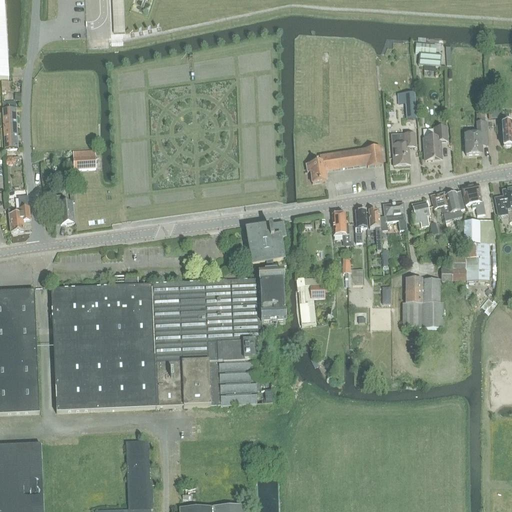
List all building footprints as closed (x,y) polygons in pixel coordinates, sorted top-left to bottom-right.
[(0,0),(0,81),(9,81),(8,67),(3,0),(0,0)] [(415,55),(419,55),(420,55),(436,56),(437,47),(416,44),(415,55)] [(440,68),(441,56),(436,56),(420,55),(419,55),(418,66),(440,68)] [(414,94),(405,95),(407,121),(416,120),(414,94)] [(490,108),(492,120),(504,119),(503,114),(500,114),(500,107),(490,108)] [(17,133),(16,121),(16,110),(3,111),(4,122),(4,133),(5,151),(18,151),(17,133)] [(482,156),(481,145),(487,144),(486,124),(477,125),(478,136),(465,137),(466,157),(482,156)] [(511,125),(511,126),(502,127),(503,148),(505,148),(506,149),(509,149),(510,148),(511,147),(511,125)] [(434,162),(434,161),(441,161),(440,143),(447,143),(446,129),(434,130),(435,140),(424,140),(425,163),(434,162)] [(394,168),(410,167),(409,149),(416,149),(415,135),(403,136),(404,146),(392,147),(394,168)] [(308,174),(311,174),(312,185),(326,183),(325,173),(367,167),(367,169),(383,166),(380,148),(365,151),(319,158),(320,164),(307,166),(308,174)] [(95,152),(73,153),(73,159),(74,171),(96,171),(95,152)] [(473,210),(476,210),(477,218),(486,216),(483,203),(482,203),(478,187),(462,190),(466,207),(472,206),(473,210)] [(507,216),(506,211),(511,209),(511,190),(502,192),(503,198),(494,200),(498,218),(507,216)] [(74,224),(72,204),(75,204),(74,192),(70,192),(71,204),(65,205),(64,197),(57,198),(58,206),(56,206),(57,216),(60,216),(61,226),(66,225),(68,227),(71,226),(73,225),(74,224)] [(445,223),(462,219),(460,212),(464,211),(460,193),(445,197),(450,215),(444,216),(443,216),(445,223)] [(442,216),(443,216),(444,216),(450,215),(445,197),(444,194),(431,198),(434,211),(440,209),(442,216)] [(427,225),(430,224),(430,219),(426,203),(412,206),(413,214),(411,215),(414,231),(428,229),(427,225)] [(407,232),(403,205),(383,207),(386,225),(398,223),(400,233),(407,232)] [(15,211),(9,211),(9,215),(11,235),(12,235),(13,236),(17,235),(18,234),(24,234),(23,222),(30,222),(29,209),(15,211)] [(226,210),(226,219),(239,220),(240,210),(226,210)] [(381,242),(380,229),(380,224),(379,214),(379,212),(376,212),(375,212),(374,210),(371,210),(370,212),(368,212),(369,230),(375,229),(377,253),(381,253),(382,259),(381,242)] [(361,230),(367,230),(366,212),(364,212),(364,211),(360,211),(359,213),(358,213),(355,213),(356,222),(356,231),(355,231),(355,233),(356,245),(362,245),(361,230)] [(338,214),(335,214),(334,216),(332,216),(333,238),(343,237),(343,248),(351,247),(351,245),(349,245),(348,225),(346,225),(345,215),(339,216),(338,214)] [(436,218),(430,219),(430,224),(430,230),(438,228),(436,218)] [(494,222),(464,222),(464,245),(464,253),(449,253),(449,271),(441,271),(441,283),(489,283),(489,245),(498,245),(494,222)] [(247,232),(252,268),(264,266),(265,269),(271,268),(271,265),(283,263),(279,240),(284,239),(282,226),(268,228),(268,229),(247,232)] [(136,288),(136,281),(125,281),(125,289),(51,292),(56,415),(183,409),(183,410),(210,409),(210,408),(221,407),(221,408),(272,406),(272,391),(277,391),(277,382),(255,383),(254,363),(255,363),(254,345),(263,345),(262,327),(285,326),(284,314),(283,286),(283,274),(264,275),(264,270),(265,270),(265,269),(264,266),(252,268),(253,276),(258,275),(259,283),(239,284),(239,275),(223,276),(223,284),(136,288)] [(352,288),(356,288),(363,287),(363,271),(352,272),(352,288)] [(303,279),(297,280),(298,288),(302,328),(316,327),(313,301),(323,300),(322,281),(315,281),(308,281),(303,279)] [(403,330),(422,330),(422,305),(422,281),(406,281),(406,305),(403,305),(403,330)] [(422,281),(422,305),(422,330),(443,330),(443,306),(440,306),(440,282),(422,281)] [(0,511),(43,511),(43,488),(41,446),(0,447),(0,417),(40,415),(34,293),(0,294),(0,511)] [(150,487),(149,443),(126,444),(128,511),(127,511),(150,511),(151,511),(153,511),(153,487),(150,487)] [(183,499),(195,496),(193,489),(182,492),(183,499)]
